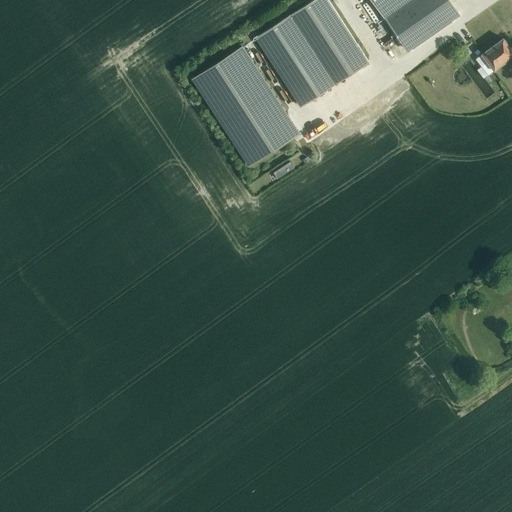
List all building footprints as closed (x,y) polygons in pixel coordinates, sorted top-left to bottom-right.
[(328,0),(314,0),(291,16),(257,38),(301,105),(335,83),(368,61),(328,0)] [(373,0),(409,50),(459,15),(448,0),(373,0)] [(383,37),(389,34),(384,24),(378,26),(383,37)] [(511,57),(511,48),(504,38),(482,54),(495,70),(511,57)] [(243,45),(192,78),(249,167),(300,133),(243,45)] [(290,162),(274,173),(277,179),(294,168),(290,162)]
